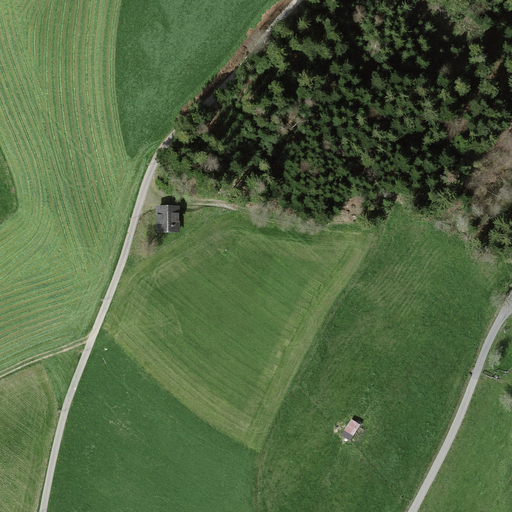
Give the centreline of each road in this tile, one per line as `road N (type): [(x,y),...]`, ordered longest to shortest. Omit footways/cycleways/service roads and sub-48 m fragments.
road 1 (track): [(43,511),(59,436),(153,163),(301,0)]
road 2 (track): [(141,196),(314,220),(390,221)]
road 3 (unclassified): [(412,511),(511,300)]
